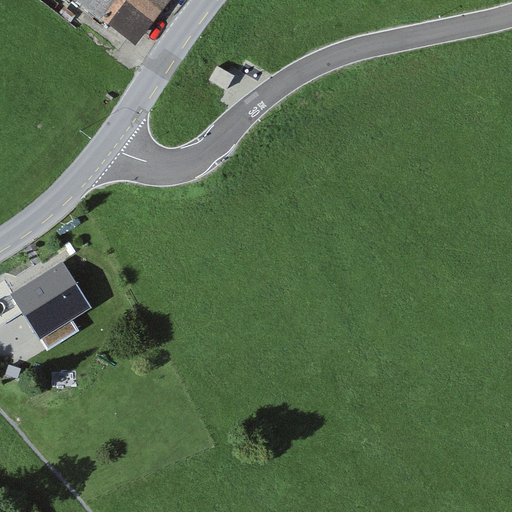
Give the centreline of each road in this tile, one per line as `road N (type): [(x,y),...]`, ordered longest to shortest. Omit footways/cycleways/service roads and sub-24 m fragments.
road 1 (residential): [(112,139),(145,165),(189,164),(301,69),(511,15)]
road 2 (tertiary): [(208,0),(112,139)]
road 3 (tertiary): [(112,139),(64,200),(0,246)]
